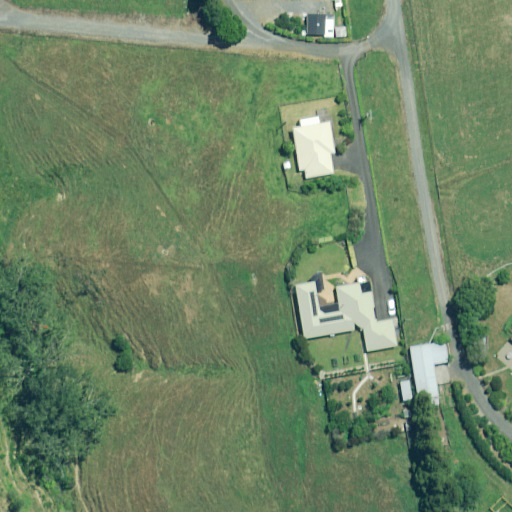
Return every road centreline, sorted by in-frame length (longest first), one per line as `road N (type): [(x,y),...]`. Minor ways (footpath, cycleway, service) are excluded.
road 1 (track): [(418,21),(432,64),(474,329)]
road 2 (track): [(418,21),(361,37),(199,18)]
